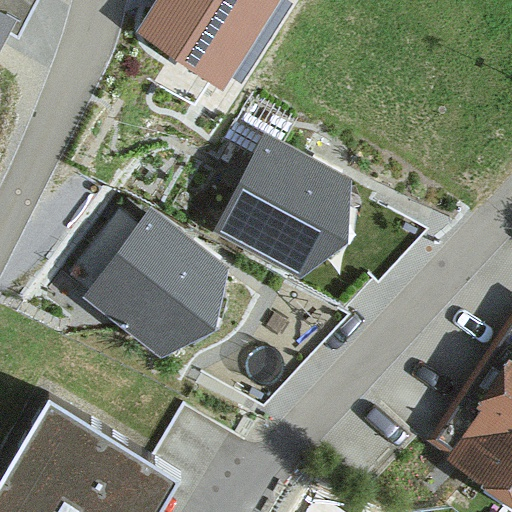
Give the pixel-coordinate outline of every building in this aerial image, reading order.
[(280,0),(156,0),(136,33),(223,89),(280,0)] [(0,17),(0,54),(16,26),(0,17)] [(347,190),(266,144),(222,238),(302,282),(344,252),(347,190)] [(223,279),(151,221),(90,303),(162,364),(213,341),(223,279)] [(511,354),(440,461),(511,509),(511,354)] [(54,430),(3,511),(170,511),(176,504),(54,430)]
